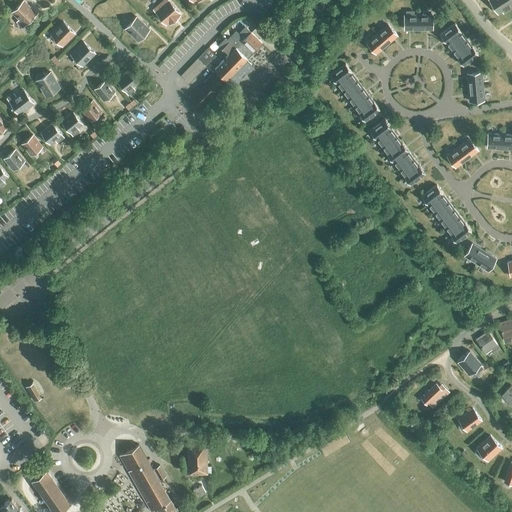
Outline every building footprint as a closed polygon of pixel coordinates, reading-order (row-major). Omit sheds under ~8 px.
[(12,12),(25,24),(36,12),(23,0),(12,12)] [(174,17),(175,18),(179,14),(178,13),(179,13),(168,0),(163,0),(158,5),(160,7),(156,11),(166,24),(174,17)] [(511,0),(489,0),(497,13),(501,10),(503,13),(511,7),(511,4),(511,3),(511,0)] [(418,14),(419,29),(433,29),(433,13),(431,13),(431,10),(423,10),(423,14),(418,14)] [(404,14),(404,29),(418,29),(418,14),(404,14)] [(125,28),(138,40),(149,29),(136,17),(125,28)] [(51,34),(62,45),(75,32),(63,21),(51,34)] [(446,42),(460,31),(461,31),(455,23),(440,34),(446,42)] [(388,24),(377,33),(386,44),(397,35),(388,24)] [(253,51),(254,51),(262,42),(251,31),(247,28),(238,36),(242,40),(236,46),(229,40),(222,48),(228,54),(215,68),(226,79),(247,57),(253,51)] [(446,42),(452,49),(466,39),(460,31),(446,42)] [(367,42),(376,53),(386,44),(377,33),(367,42)] [(452,49),(458,57),(472,46),(466,39),(452,49)] [(71,53),(82,65),(95,52),(83,41),(71,53)] [(472,46),(458,57),(457,57),(463,65),(478,54),(472,46)] [(181,74),(189,82),(216,55),(208,47),(181,74)] [(336,82),(350,72),(351,71),(345,63),(330,75),(336,83),(336,82)] [(117,80),(126,91),(137,82),(128,71),(117,80)] [(36,80),(46,95),(59,86),(50,72),(36,80)] [(199,103),(202,106),(225,83),(213,72),(189,97),(197,106),(199,103)] [(336,82),(342,90),(356,79),(350,72),(336,82)] [(467,73),(468,87),(482,86),(481,72),(467,73)] [(342,90),(348,97),(362,86),(356,79),(342,90)] [(95,89),(104,100),(115,91),(106,80),(95,89)] [(348,97),(353,105),(367,94),(362,86),(348,97)] [(484,99),(482,86),(468,87),(470,101),(484,99)] [(9,100),(19,113),(33,102),(23,89),(9,100)] [(353,105),(359,112),(373,101),(367,94),(353,105)] [(81,109),(90,120),(101,111),(92,100),(81,109)] [(373,101),(359,112),(358,113),(364,121),(380,109),(374,101),(373,101)] [(62,121),(71,132),(82,123),(73,112),(62,121)] [(376,138),(390,127),(391,127),(385,119),(370,131),(376,138)] [(41,132),(50,143),(61,134),(52,123),(41,132)] [(376,138),(382,146),(396,135),(390,127),(376,138)] [(487,147),(501,148),(502,134),(488,133),(487,147)] [(511,134),(502,134),(501,148),(511,148),(511,134)] [(22,143),(31,154),(42,145),(33,135),(22,143)] [(382,146),(387,153),(401,143),(396,135),(382,146)] [(469,138),(458,147),(467,158),(478,150),(469,138)] [(393,161),(407,150),(408,150),(402,142),(401,143),(387,153),(393,161)] [(447,155),(456,166),(467,158),(458,147),(447,155)] [(4,158),(13,169),(24,160),(15,149),(4,158)] [(393,161),(399,168),(413,158),(407,150),(393,161)] [(399,168),(404,176),(419,165),(413,158),(399,168)] [(419,165),(404,176),(410,184),(425,173),(419,165)] [(427,204),(428,203),(442,193),(442,192),(437,184),(421,196),(427,204)] [(428,203),(433,211),(448,200),(442,193),(428,203)] [(433,211),(439,218),(453,208),(448,200),(433,211)] [(439,218),(445,226),(459,215),(453,208),(439,218)] [(445,226),(451,234),(465,223),(459,215),(445,226)] [(465,223),(451,234),(450,234),(456,242),(471,230),(465,223)] [(465,255),(476,263),(484,251),(472,243),(465,255)] [(495,258),(484,251),(476,263),(488,270),(495,258)] [(510,336),(511,338),(511,337),(511,318),(499,322),(503,338),(510,336)] [(488,332),(477,338),(488,353),(494,349),(497,353),(501,350),(498,346),(496,344),(488,332)] [(482,363),(470,350),(457,361),(469,375),(477,368),(480,371),(483,368),(480,365),(482,363)] [(433,407),(449,391),(441,383),(439,385),(436,382),(420,397),(427,404),(429,403),(433,407)] [(511,384),(501,395),(511,405),(511,384)] [(467,431),(482,420),(473,407),(458,418),(461,423),(458,425),(463,431),(466,429),(467,431)] [(320,445),(325,453),(349,439),(345,431),(320,445)] [(502,447),(490,434),(476,448),(477,449),(474,451),(480,457),(483,454),(488,460),(502,447)] [(210,465),(207,465),(206,441),(207,441),(206,437),(187,438),(188,443),(187,443),(188,472),(207,472),(207,471),(210,471),(210,465)] [(159,511),(168,511),(175,508),(139,444),(120,455),(151,510),(156,507),(159,511)] [(511,460),(503,481),(511,484),(511,460)] [(154,467),(160,479),(167,475),(160,464),(154,467)] [(33,479),(56,511),(68,504),(45,471),(33,479)] [(193,489),(197,496),(205,492),(202,484),(193,489)] [(0,511),(22,511),(21,511),(21,509),(19,507),(18,506),(11,497),(11,498),(2,504),(3,505),(0,507),(0,506),(0,511)]
